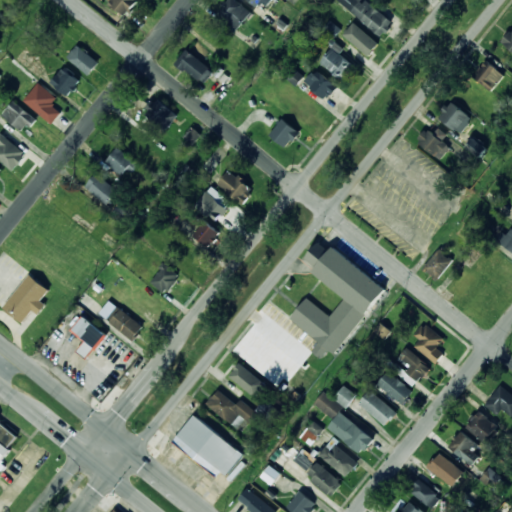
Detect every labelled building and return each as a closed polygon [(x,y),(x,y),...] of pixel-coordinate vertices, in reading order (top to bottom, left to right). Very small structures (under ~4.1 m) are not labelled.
[(108,0),(125,17),(139,4),(135,0),(108,0)] [(252,16),(236,0),(228,0),(218,11),(237,30),(252,16)] [(249,0),(260,9),(268,0),(249,0)] [(337,0),(337,1),(383,37),(395,23),(366,0),(337,0)] [(345,42),(365,57),(376,43),(356,27),(345,42)] [(511,32),(503,44),(511,50),(511,32)] [(100,63),(78,44),(67,57),(90,76),(100,63)] [(342,51),(343,51),(339,46),(323,58),(338,79),(354,68),(342,51)] [(204,83),(214,70),(187,50),(177,63),(204,83)] [(474,75),(490,91),(506,76),(489,60),(474,75)] [(82,80),(65,66),(52,83),(69,96),(82,80)] [(309,76),(321,99),(336,90),(324,68),(309,76)] [(322,110),(285,80),(278,90),(271,84),(262,96),(275,106),(281,99),(311,123),(322,110)] [(59,101),(40,83),(25,99),(51,125),(62,114),(54,106),(59,101)] [(165,130),(178,117),(158,96),(144,109),(165,130)] [(438,116),(461,133),(473,118),(450,100),(438,116)] [(25,133),(37,120),(15,101),(3,114),(25,133)] [(300,131),(283,118),(271,135),(288,147),(300,131)] [(184,137),(194,145),(202,134),(193,126),(184,137)] [(440,157),(449,144),(427,128),(418,141),(440,157)] [(144,156),(154,144),(134,129),(124,140),(144,156)] [(0,159),(7,165),(23,145),(11,136),(5,144),(0,140),(0,159)] [(467,147),(480,158),(487,150),(474,139),(467,147)] [(107,162),(126,178),(138,164),(119,148),(107,162)] [(253,188),(230,170),(219,184),(241,202),(253,188)] [(86,186),(107,205),(118,192),(97,173),(86,186)] [(228,207),(207,193),(198,206),(218,221),(228,207)] [(123,223),(135,209),(125,201),(113,214),(123,223)] [(192,220),(199,226),(193,235),(208,247),(220,231),(197,213),(192,220)] [(61,243),(74,225),(60,215),(47,233),(61,243)] [(511,228),(501,240),(511,250),(511,228)] [(31,238),(22,258),(41,267),(50,247),(31,238)] [(387,289),(323,238),(304,263),(347,297),(331,317),(308,298),(291,319),(320,342),(313,351),(322,358),(328,349),(335,354),(387,289)] [(453,258),(437,249),(424,271),(439,280),(453,258)] [(166,294),(180,276),(164,263),(150,282),(166,294)] [(4,307),(23,323),(34,309),(36,311),(52,291),(31,274),(4,307)] [(153,317),(165,300),(142,284),(130,301),(153,317)] [(484,317),(502,295),(488,284),(471,306),(484,317)] [(111,321),(121,309),(110,301),(101,313),(111,321)] [(134,342),(146,328),(120,307),(109,321),(134,342)] [(87,358),(108,335),(86,316),(74,329),(87,341),(79,351),(87,358)] [(420,339),(415,345),(435,364),(444,353),(437,347),(444,339),(424,322),(414,334),(420,339)] [(411,365),(407,371),(419,382),(432,367),(408,347),(400,356),(411,365)] [(246,395),(260,378),(240,363),(227,380),(246,395)] [(405,404),(415,390),(389,371),(378,385),(405,404)] [(486,404),(508,422),(511,416),(511,393),(502,385),(486,404)] [(328,428),(364,454),(376,438),(342,413),(356,394),(345,386),(335,399),(325,392),(315,404),(335,419),(328,428)] [(237,404),(218,389),(207,404),(232,424),(239,415),(255,427),(263,417),(240,400),(237,404)] [(361,402),(386,426),(398,414),(373,389),(361,402)] [(488,443),(501,427),(480,411),(467,427),(488,443)] [(244,452),(195,415),(174,443),(222,480),(244,452)] [(0,462),(20,437),(0,421),(0,462)] [(324,429),(314,421),(301,437),(311,446),(324,429)] [(484,451),(462,431),(449,445),(471,466),(484,451)] [(332,496),(345,480),(346,481),(360,463),(333,440),(318,458),(320,459),(307,476),(332,496)] [(283,466),(294,451),(282,442),(271,458),(283,466)] [(294,461),(309,470),(316,457),(302,448),(294,461)] [(465,474),(441,452),(429,466),(452,488),(465,474)] [(281,473),(269,465),(261,477),(273,485),(281,473)] [(491,488),(501,478),(491,469),(482,478),(491,488)] [(432,508),(441,498),(420,479),(411,489),(432,508)] [(253,511),(276,511),(249,488),(239,500),(253,511)] [(287,505),(294,511),(312,511),(318,506),(302,490),(287,505)] [(424,511),(409,499),(398,511),(424,511)]
